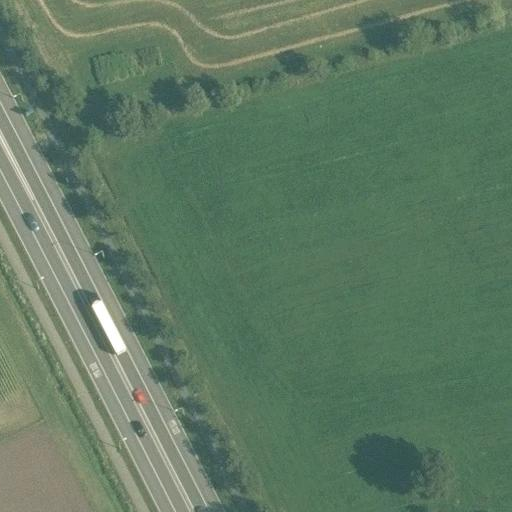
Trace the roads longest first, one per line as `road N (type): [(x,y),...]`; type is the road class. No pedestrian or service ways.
road 1 (primary): [(211,511),(0,105)]
road 2 (primary): [(0,172),(174,511)]
